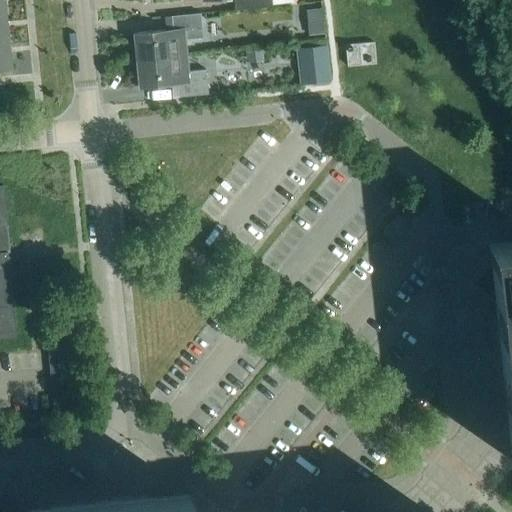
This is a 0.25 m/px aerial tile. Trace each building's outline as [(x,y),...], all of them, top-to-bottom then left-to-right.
[(271,0),(241,0),(243,9),(272,6),(271,0)] [(323,8),(307,10),(310,34),(325,33),(323,8)] [(133,33),(136,60),(186,55),(184,39),(203,37),(200,13),(171,16),(172,29),(133,33)] [(0,45),(9,44),(7,22),(0,22),(0,45)] [(345,44),(347,66),(376,63),(373,41),(345,44)] [(0,69),(12,68),(9,44),(0,45),(0,69)] [(264,56),(263,48),(246,49),(247,57),(264,56)] [(330,80),(327,52),(308,53),(310,82),(330,80)] [(188,71),(186,55),(136,60),(138,87),(177,83),(179,96),(208,93),(206,69),(188,71)] [(0,337),(16,336),(7,251),(10,251),(3,184),(0,184),(0,337)] [(511,460),(511,241),(488,244),(490,262),(474,282),(494,299),(511,460)] [(0,511),(191,511),(190,493),(29,510),(8,494),(0,503),(0,511)]
